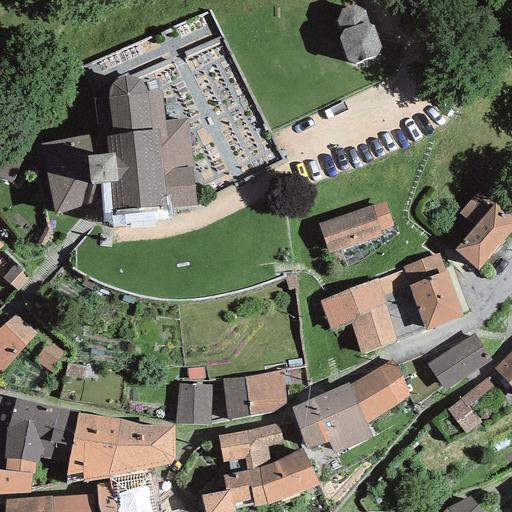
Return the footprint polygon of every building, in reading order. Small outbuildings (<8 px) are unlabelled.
[(336,22),(341,33),(339,38),(347,60),(356,63),(366,60),(376,56),(381,47),(374,25),(369,24),(364,10),(354,5),(342,9),(336,22)] [(143,220),(170,219),(169,208),(197,206),(187,118),(165,121),(161,90),(147,92),(145,87),(141,82),(135,78),(128,77),(122,78),(116,80),(112,84),(108,90),(108,97),(94,99),(98,133),(100,154),(87,155),(89,182),(101,182),(102,199),(103,223),(143,220)] [(0,177),(12,183),(25,154),(35,158),(33,134),(0,118),(0,177)] [(98,133),(41,143),(56,214),(102,199),(101,182),(89,182),(87,155),(100,154),(98,133)] [(389,161),(321,183),(331,215),(400,193),(389,161)] [(478,271),(511,229),(511,217),(494,202),(493,204),(478,191),(459,214),(474,226),(454,251),(478,271)] [(384,201),(318,223),(329,254),(382,236),(380,230),(393,226),(384,201)] [(439,253),(403,267),(404,270),(410,285),(408,286),(425,331),(464,317),(446,270),(445,271),(439,253)] [(28,279),(14,266),(2,278),(17,291),(28,279)] [(377,278),(382,297),(408,286),(410,285),(404,270),(377,278)] [(382,297),(377,278),(320,300),(331,332),(351,323),(359,313),(385,304),(382,297)] [(396,341),(385,304),(359,313),(351,323),(361,355),(396,341)] [(17,312),(0,327),(0,370),(1,372),(36,334),(17,312)] [(443,391),(491,360),(474,333),(426,364),(443,391)] [(51,373),(62,351),(47,341),(34,360),(51,373)] [(511,350),(493,369),(511,388),(511,350)] [(393,358),(378,368),(398,404),(411,395),(393,358)] [(85,367),(66,363),(64,375),(83,379),(85,367)] [(99,366),(86,364),(84,377),(96,379),(99,366)] [(204,367),(187,369),(188,379),(205,378),(204,367)] [(378,368),(349,385),(367,423),(398,404),(378,368)] [(244,377),(249,415),(272,412),(285,402),(283,370),(267,374),(244,377)] [(249,415),(244,377),(222,379),(227,418),(249,415)] [(487,378),(460,398),(460,399),(447,409),(465,434),(481,422),(468,405),(493,386),(487,378)] [(349,385),(348,382),(292,408),(307,450),(328,441),(333,454),(372,437),(367,423),(349,385)] [(210,425),(212,386),(177,384),(176,423),(210,425)] [(78,414),(78,412),(15,398),(8,428),(6,427),(3,459),(6,459),(35,463),(39,464),(39,457),(68,462),(78,414)] [(84,483),(109,477),(119,419),(78,414),(68,462),(65,484),(83,480),(84,483)] [(175,457),(174,425),(140,425),(119,419),(109,477),(154,467),(171,463),(175,457)] [(279,423),(217,435),(223,462),(228,461),(230,474),(246,470),(258,467),(270,464),(268,446),(284,441),(279,423)] [(302,448),(270,464),(258,467),(268,504),(319,485),(302,448)] [(4,470),(0,470),(0,494),(30,493),(31,473),(34,474),(35,463),(6,459),(4,470)] [(161,511),(160,505),(172,494),(161,483),(157,487),(155,472),(154,467),(109,477),(109,480),(110,483),(96,484),(97,495),(100,511),(161,511)] [(254,507),(268,504),(258,467),(246,470),(230,474),(222,474),(226,491),(201,495),(204,511),(235,511),(235,510),(254,505),(254,507)] [(100,511),(97,495),(52,496),(52,511),(100,511)] [(52,511),(52,496),(5,499),(4,511),(52,511)] [(483,511),(469,497),(447,508),(442,511),(483,511)]
